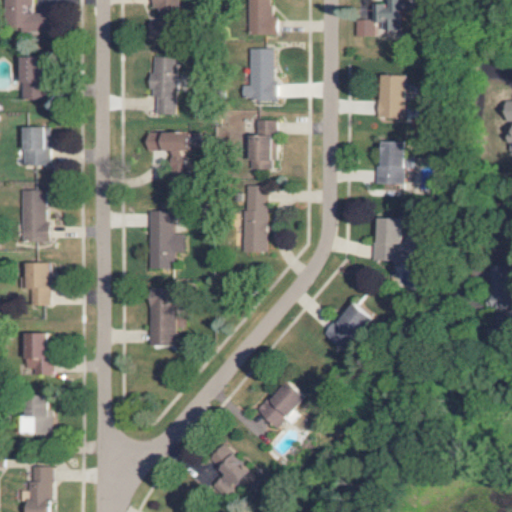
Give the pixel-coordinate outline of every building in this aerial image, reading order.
[(51,30),(51,13),(35,14),(34,0),(18,0),(19,31),(51,30)] [(180,0),(157,0),(157,15),(180,16),(180,0)] [(250,0),(250,33),(280,34),(280,17),(273,16),(273,0),(250,0)] [(280,99),(280,81),(275,81),(276,48),(252,47),(251,83),(245,83),(244,98),(280,99)] [(24,55),(23,98),(48,99),(49,56),(24,55)] [(153,57),(153,96),(157,97),(157,113),(178,113),(178,86),(187,86),(188,74),(179,74),(179,57),(153,57)] [(411,74),(389,73),(388,100),(381,100),(380,116),(406,117),(407,100),(410,100),(411,74)] [(278,118),(258,118),(257,168),(277,169),(278,118)] [(26,164),(50,163),(50,126),(26,126),(26,164)] [(192,132),(148,131),(148,150),(172,150),(172,166),(192,166),(192,132)] [(379,184),(409,183),(408,140),(387,140),(387,166),(378,166),(379,184)] [(270,251),(268,185),(247,186),(248,251),(270,251)] [(51,221),(46,221),(47,189),(23,188),(21,240),(51,241),(51,221)] [(149,214),(149,268),(173,268),(173,252),(185,252),(185,233),(174,233),(174,214),(149,214)] [(383,242),(378,242),(377,259),(409,260),(411,218),(385,217),(383,242)] [(54,262),(29,261),(28,304),(48,304),(49,288),(53,288),(54,262)] [(177,345),(174,288),(149,289),(151,346),(177,345)] [(350,354),(381,316),(361,301),(342,324),(338,321),(326,335),(350,354)] [(50,331),(28,332),(29,375),(51,374),(50,331)] [(282,429),(314,395),(296,378),(275,400),(271,397),(260,409),(282,429)] [(50,432),(51,401),(25,400),(25,432),(50,432)] [(214,461),(228,470),(219,485),(230,492),(237,482),(249,490),(263,468),(224,444),(214,461)] [(51,511),(52,466),(32,466),(32,481),(27,481),(27,491),(21,491),(21,500),(27,500),(27,511),(51,511)]
